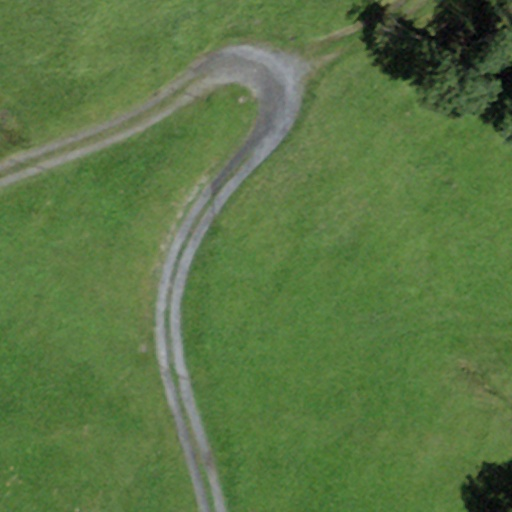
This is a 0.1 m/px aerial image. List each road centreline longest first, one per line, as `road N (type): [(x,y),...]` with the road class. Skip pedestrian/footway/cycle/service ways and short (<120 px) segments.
road 1 (track): [(212,511),(172,377),(167,300),(190,231),(275,117),(271,82),(224,66),(131,121),(0,177)]
road 2 (track): [(271,82),(389,20),(411,0)]
